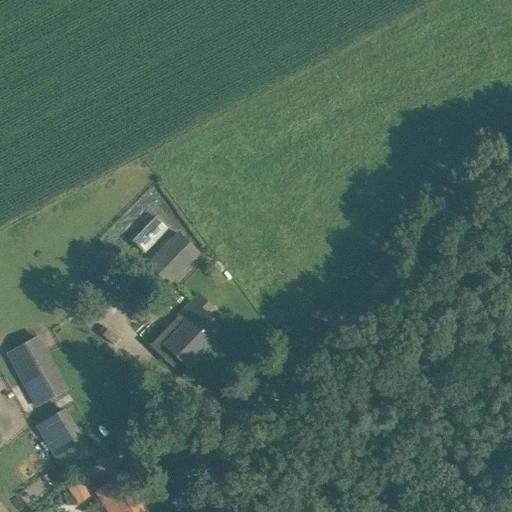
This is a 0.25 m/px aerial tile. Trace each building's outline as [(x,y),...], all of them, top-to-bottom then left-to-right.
[(131,239),(141,249),(164,228),(154,218),(131,239)] [(146,264),(166,284),(196,254),(177,234),(146,264)] [(211,307),(199,295),(198,294),(176,317),(184,325),(165,345),(187,366),(205,348),(203,347),(209,341),(210,343),(222,330),(205,313),(211,307)] [(7,354),(36,404),(67,387),(37,336),(7,354)] [(36,428),(59,465),(85,448),(62,412),(36,428)] [(124,472),(94,491),(107,511),(149,511),(124,472)] [(78,503),(89,496),(78,480),(67,487),(78,503)]
